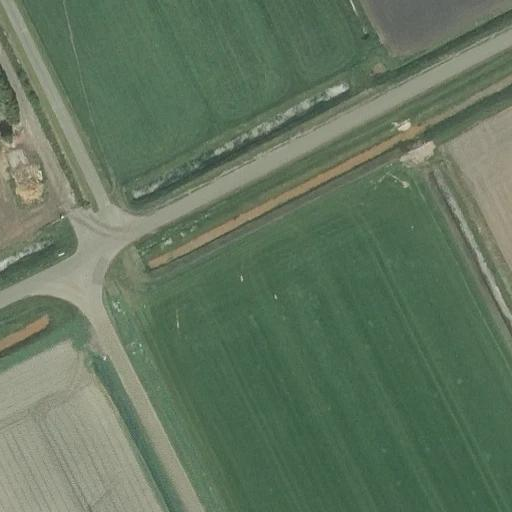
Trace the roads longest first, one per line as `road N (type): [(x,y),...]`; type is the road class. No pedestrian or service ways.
road 1 (unclassified): [(70,264),(511,36)]
road 2 (unclassified): [(192,511),(70,264)]
